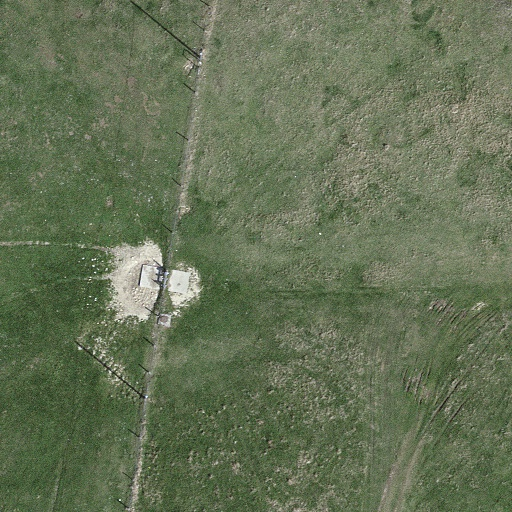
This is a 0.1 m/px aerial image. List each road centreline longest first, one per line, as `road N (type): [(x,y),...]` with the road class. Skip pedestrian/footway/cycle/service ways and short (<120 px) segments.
road 1 (track): [(511,293),(0,337)]
road 2 (track): [(511,315),(405,469),(394,511)]
